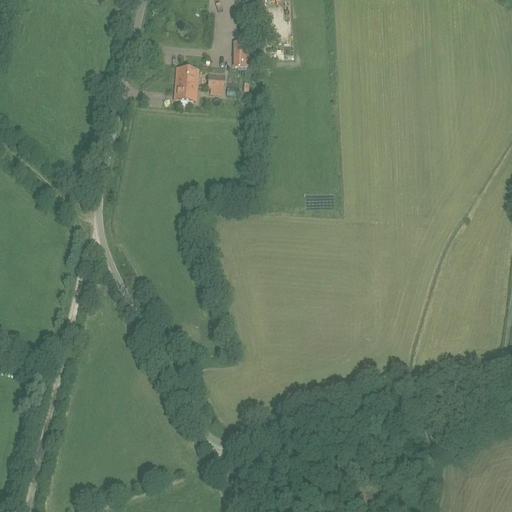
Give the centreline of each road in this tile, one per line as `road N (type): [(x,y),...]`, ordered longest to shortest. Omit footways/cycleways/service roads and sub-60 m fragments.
road 1 (unclassified): [(511,370),(409,392),(242,447),(208,439),(99,236),(99,188),(145,0)]
road 2 (track): [(99,236),(84,265),(26,511)]
